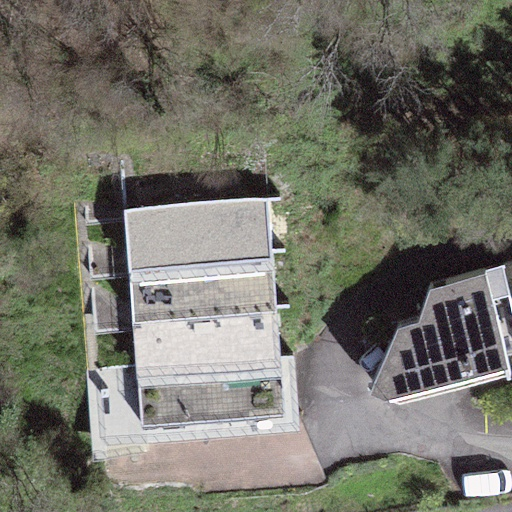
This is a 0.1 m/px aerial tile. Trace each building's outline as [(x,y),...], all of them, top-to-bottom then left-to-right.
[(271,226),(269,194),(125,205),(127,236),(271,226)] [(275,268),(271,226),(127,236),(130,260),(142,259),(144,278),(275,268)] [(279,321),(275,268),(144,278),(145,300),(132,301),(133,314),(146,313),(148,332),(279,321)] [(399,396),(510,364),(485,268),(431,282),(419,315),(398,319),(370,383),(399,396)] [(281,356),(279,321),(148,332),(149,353),(137,354),(138,367),(281,356)] [(282,359),(281,356),(138,367),(139,391),(296,379),(295,358),(282,359)] [(298,410),(296,379),(139,391),(142,421),(298,410)]
